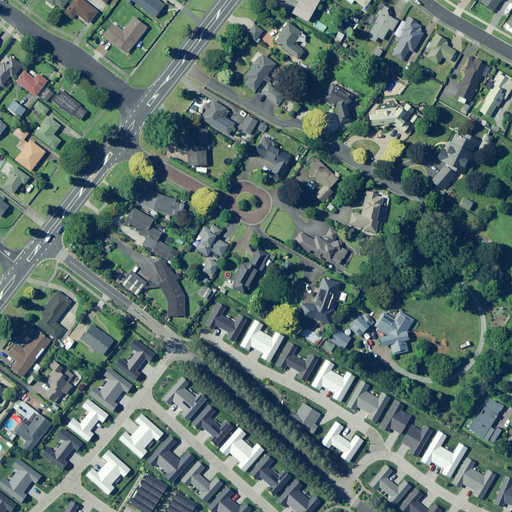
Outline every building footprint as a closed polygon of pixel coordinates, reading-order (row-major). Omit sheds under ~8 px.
[(68,0),(44,0),(53,7),(55,4),(61,9),(68,0)] [(97,12),(81,0),(74,0),(64,14),(72,19),(75,14),(88,24),(97,12)] [(130,0),(154,18),(163,6),(155,0),(130,0)] [(319,0),(299,0),(292,13),(307,22),(319,0)] [(353,0),(364,8),(370,0),(369,0),(353,0)] [(481,0),(481,2),(494,10),(500,0),(502,0),(503,1),(503,0),(481,0)] [(388,9),(382,6),(367,38),(375,42),(377,37),(383,40),(388,29),(392,31),(397,22),(385,16),(388,9)] [(147,27),(133,17),(122,31),(112,23),(102,36),(127,54),(147,27)] [(422,25),(409,17),(402,29),(404,30),(400,37),(402,38),(392,55),(402,61),(409,50),(412,52),(423,34),(418,31),(422,25)] [(302,33),(287,22),(278,33),(280,34),(274,42),(298,60),(304,51),(294,43),(302,33)] [(263,30),(254,24),(246,35),(255,42),(263,30)] [(446,40),(435,34),(425,50),(422,56),(438,65),(442,57),(449,61),(455,51),(444,45),(446,40)] [(382,51),(375,48),(370,58),(377,61),(382,51)] [(264,79),(275,64),(274,63),(269,60),(258,51),(249,63),(252,66),(243,79),(246,81),(244,84),(254,91),(264,79)] [(22,65),(11,57),(2,68),(0,66),(0,85),(2,87),(10,76),(12,78),(22,65)] [(491,67),(470,57),(464,71),(465,72),(455,95),(469,101),(481,77),(485,79),(491,67)] [(510,77),(498,70),(495,75),(493,74),(486,87),(490,90),(485,100),(486,100),(479,111),(490,117),(496,106),(498,107),(502,99),(504,100),(511,87),(511,82),(508,80),(510,77)] [(34,79),(24,72),(14,86),(20,90),(22,87),(35,97),(47,81),(38,74),(34,79)] [(331,83),(322,99),(331,104),(330,106),(337,110),(340,123),(351,121),(347,108),(354,96),(331,83)] [(53,94),(47,89),(40,98),(46,102),(53,94)] [(87,111),(60,90),(51,101),(71,116),(78,122),(87,111)] [(203,109),(206,110),(200,119),(228,136),(234,127),(220,118),(226,109),(212,100),(209,104),(207,103),(203,109)] [(420,118),(412,112),(414,109),(402,100),(395,108),(376,111),(377,114),(370,115),(371,126),(380,125),(380,127),(394,125),(403,132),(409,124),(414,127),(420,118)] [(48,109),(38,101),(33,107),(44,115),(48,109)] [(25,110),(16,102),(9,110),(19,118),(25,110)] [(256,122),(245,116),(238,128),(249,135),(256,122)] [(60,126),(48,117),(34,135),(54,150),(61,141),(53,135),(60,126)] [(28,134),(19,126),(13,134),(22,141),(28,134)] [(206,128),(188,128),(187,165),(205,166),(206,128)] [(429,180),(440,191),(455,176),(459,178),(478,139),(461,132),(457,130),(447,150),(442,147),(436,159),(443,163),(441,168),(429,180)] [(279,145),(263,136),(255,151),(264,155),(276,162),(269,176),(279,181),(292,156),(277,148),(279,145)] [(45,152),(30,140),(28,143),(23,140),(18,147),(23,150),(15,160),(30,172),(45,152)] [(338,179),(316,158),(312,162),(305,169),(323,186),(314,195),(322,203),(333,192),(329,188),(338,179)] [(1,171),(9,177),(2,186),(13,194),(21,182),(24,185),(30,178),(17,169),(8,162),(1,171)] [(153,191),(143,188),(138,204),(169,215),(174,198),(153,191)] [(385,195),(367,190),(360,215),(352,213),(348,225),(375,232),(385,195)] [(473,202),(464,197),(459,206),(468,211),(473,202)] [(153,219),(135,209),(134,212),(131,210),(124,224),(157,242),(161,233),(149,227),(153,219)] [(221,230),(212,225),(209,229),(204,226),(192,248),(208,257),(211,251),(222,257),(228,245),(217,239),(221,230)] [(323,239),(316,236),(313,240),(298,233),(293,244),(306,251),(315,255),(326,260),(339,267),(347,250),(341,248),(343,244),(335,240),(339,233),(329,228),(323,239)] [(178,253),(158,241),(152,252),(173,263),(178,253)] [(269,255),(257,249),(249,263),(247,262),(245,265),(241,263),(231,281),(234,282),(231,287),(243,294),(246,288),(249,290),(258,273),(260,274),(265,265),(264,264),(269,255)] [(219,263),(209,257),(202,271),(212,277),(219,263)] [(164,264),(162,259),(152,264),(161,281),(157,283),(167,301),(167,317),(183,316),(183,296),(166,263),(164,264)] [(366,264),(362,262),(358,268),(363,271),(366,264)] [(145,286),(131,275),(123,285),(137,296),(145,286)] [(301,304),(301,320),(318,320),(329,324),(338,303),(333,301),(340,283),(323,277),(313,303),(301,304)] [(212,290),(204,284),(197,294),(205,299),(212,290)] [(71,302),(56,291),(41,313),(44,315),(37,326),(56,339),(63,329),(55,323),(71,302)] [(235,341),(247,320),(239,315),(235,322),(222,315),(226,308),(218,303),(205,324),(213,329),(216,325),(222,329),(229,333),(227,337),(235,341)] [(392,355),(408,353),(406,340),(408,340),(406,332),(413,319),(399,312),(395,320),(383,314),(375,328),(388,335),(379,336),(381,348),(390,346),(392,355)] [(370,327),(360,315),(349,326),(359,337),(370,327)] [(254,320),(240,344),(247,349),(250,344),(263,352),(261,357),(269,362),(284,337),(276,332),(272,338),(259,330),(263,325),(254,320)] [(324,332),(309,322),(300,335),(316,345),(324,332)] [(114,341),(92,324),(80,340),(102,356),(114,341)] [(352,338),(337,329),(330,340),(344,349),(352,338)] [(51,341),(38,331),(23,350),(16,343),(7,355),(16,362),(10,370),(22,378),(51,341)] [(156,353),(136,339),(130,346),(137,351),(128,363),(121,358),(115,366),(135,381),(141,373),(138,371),(147,358),(150,361),(156,353)] [(335,345),(327,341),(323,348),(331,353),(335,345)] [(305,382),(318,360),(310,355),(305,362),(293,355),(297,348),(288,343),(276,364),(284,369),(286,365),(293,369),(299,373),(297,377),(305,382)] [(326,360),(311,385),(319,389),(322,385),(335,392),(332,397),(341,402),(355,377),(347,372),(343,378),(331,371),(334,365),(326,360)] [(51,376),(49,379),(52,381),(48,385),(50,387),(44,396),(55,404),(63,393),(66,395),(72,385),(68,383),(74,375),(53,361),(49,367),(51,369),(48,374),(51,376)] [(41,367),(36,363),(32,368),(37,372),(41,367)] [(89,396),(113,413),(118,406),(114,403),(123,391),(127,394),(133,386),(110,369),(104,376),(110,381),(101,392),(95,388),(89,396)] [(181,376),(162,398),(168,404),(172,400),(183,410),(180,414),(187,421),(207,399),(200,393),(195,398),(184,388),(189,383),(181,376)] [(361,380),(346,405),(354,410),(356,405),(370,413),(367,418),(376,423),(390,398),(382,393),(378,399),(366,391),(369,385),(361,380)] [(51,424),(19,399),(15,405),(18,407),(15,411),(28,420),(25,425),(21,422),(13,432),(26,441),(21,447),(29,453),(51,424)] [(108,414),(88,399),(82,407),(89,412),(80,424),(73,419),(67,427),(87,442),(93,434),(90,431),(99,419),(102,422),(108,414)] [(502,407),(489,399),(479,415),(477,414),(468,429),(493,444),(500,432),(491,427),(502,407)] [(402,411),(404,406),(396,401),(380,428),(388,433),(390,429),(400,435),(412,417),(402,411)] [(292,409),(287,418),(313,435),(318,427),(315,425),(321,414),(304,403),(297,413),(292,409)] [(218,446),(234,427),(226,421),(221,427),(210,417),(215,411),(208,404),(191,423),(199,430),(202,426),(213,436),(210,440),(218,446)] [(118,439),(140,459),(146,452),(142,448),(153,437),(157,441),(163,433),(141,414),(135,421),(140,426),(130,437),(125,432),(118,439)] [(350,462),(364,441),(356,436),(351,443),(339,434),(344,427),(335,422),(322,443),(330,448),(332,444),(338,449),(345,453),(343,456),(350,462)] [(410,452),(418,457),(434,431),(426,426),(423,431),(413,425),(402,442),(412,448),(410,452)] [(238,427),(219,449),(225,455),(229,451),(240,461),(237,465),(244,472),(264,450),(256,444),(252,449),(241,439),(246,434),(238,427)] [(83,443),(63,428),(57,436),(64,441),(55,453),(48,448),(42,456),(62,471),(68,463),(65,460),(74,448),(77,451),(83,443)] [(438,431),(421,460),(429,465),(432,460),(445,468),(442,472),(451,477),(468,449),(459,444),(454,453),(441,446),(447,436),(438,431)] [(169,435),(146,460),(153,466),(156,462),(168,472),(164,476),(171,483),(194,458),(187,451),(179,460),(168,450),(176,442),(169,435)] [(86,476),(108,495),(114,489),(110,485),(120,474),(124,477),(131,470),(109,450),(102,458),(107,462),(98,473),(92,468),(86,476)] [(275,496),(292,477),(284,471),(279,477),(268,467),(273,461),(266,455),(249,473),(257,480),(259,477),(271,486),(268,490),(275,496)] [(0,482),(0,487),(21,503),(26,496),(22,493),(31,481),(36,484),(42,476),(18,458),(12,466),(18,470),(9,482),(3,478),(0,482)] [(467,458),(452,483),(460,488),(463,483),(476,490),(473,495),(482,500),(496,475),(488,470),(484,476),(472,469),(475,463),(467,458)] [(207,502),(224,484),(216,477),(211,484),(200,474),(205,468),(198,461),(181,480),(189,486),(191,483),(203,493),(200,496),(207,502)] [(396,506),(412,486),(405,480),(399,487),(388,477),(393,471),(385,465),(370,484),(377,490),(380,487),(386,491),(392,496),(389,500),(396,506)] [(141,511),(151,511),(167,486),(147,475),(130,505),(141,511)] [(511,479),(505,476),(493,503),(501,506),(504,501),(511,504),(511,486),(511,483),(511,479)] [(296,479),(276,501),(283,507),(286,503),(296,511),(312,511),(321,502),(314,495),(309,501),(298,491),(303,485),(296,479)] [(227,486),(207,508),(212,511),(215,511),(218,510),(220,511),(249,511),(252,509),(245,502),(240,508),(229,498),(234,492),(227,486)] [(440,511),(442,510),(434,504),(429,511),(417,501),(423,495),(415,489),(399,508),(404,511),(408,511),(410,511),(411,511),(440,511)] [(0,511),(4,511),(6,510),(9,511),(11,511),(16,505),(0,492),(0,511)] [(192,511),(197,505),(178,493),(166,511),(192,511)] [(70,501),(64,511),(75,511),(79,506),(70,501)]
